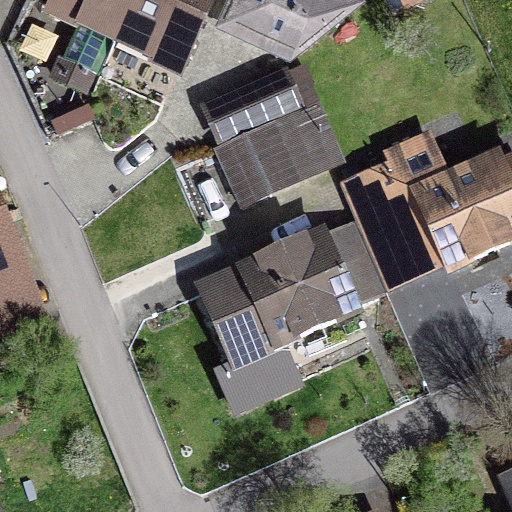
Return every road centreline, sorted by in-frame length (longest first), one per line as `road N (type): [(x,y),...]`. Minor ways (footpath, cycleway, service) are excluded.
road 1 (residential): [(165,511),(0,138)]
road 2 (residential): [(253,511),(511,390)]
